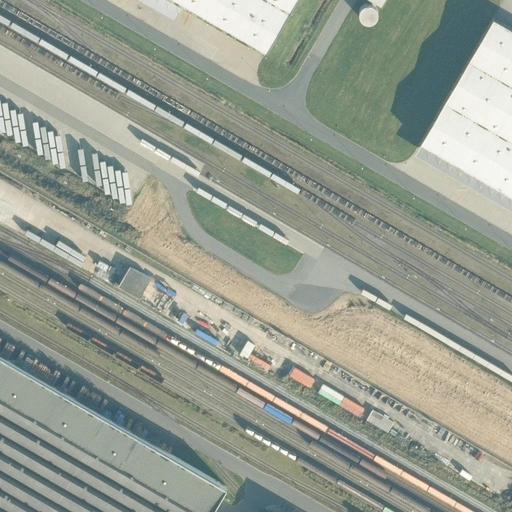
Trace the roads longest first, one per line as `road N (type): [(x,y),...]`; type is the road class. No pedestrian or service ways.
road 1 (unclassified): [(0,330),(263,483)]
road 2 (residential): [(283,110),(511,243)]
road 3 (residential): [(93,0),(283,110)]
road 4 (residential): [(283,110),(347,0)]
